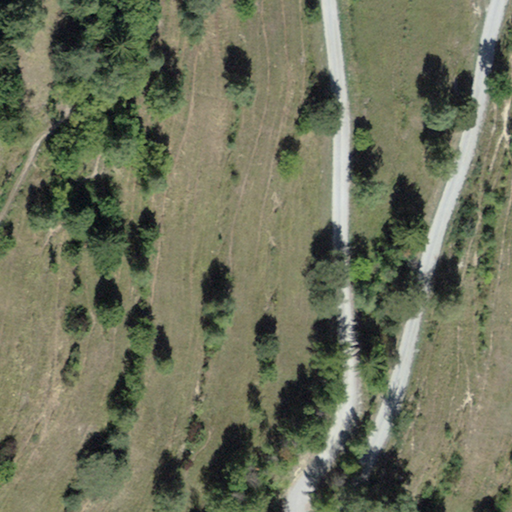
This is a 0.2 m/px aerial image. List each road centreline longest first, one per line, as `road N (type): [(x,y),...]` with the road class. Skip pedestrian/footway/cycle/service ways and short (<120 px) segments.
road 1 (track): [(507,0),(400,374),(367,458)]
road 2 (track): [(328,448),(348,377),(329,0)]
